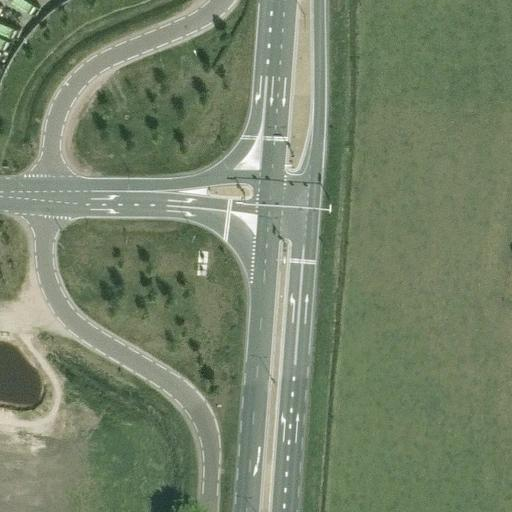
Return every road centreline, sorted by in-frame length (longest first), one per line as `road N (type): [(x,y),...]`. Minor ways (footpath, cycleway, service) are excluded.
road 1 (unclassified): [(206,511),(205,429),(186,395),(61,312),(41,257),(45,191)]
road 2 (primary): [(289,511),(313,193)]
road 3 (primary): [(267,211),(245,511)]
road 4 (unclassified): [(45,191),(54,121),(70,85),(219,0)]
road 5 (primary): [(313,193),(319,0)]
road 6 (primary): [(280,0),(268,180)]
road 7 (tertiary): [(173,192),(45,191)]
